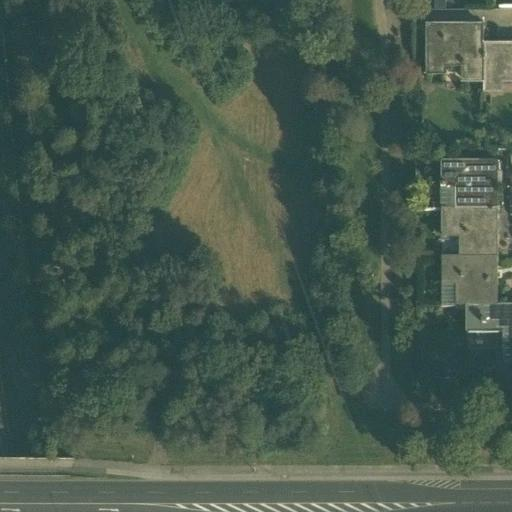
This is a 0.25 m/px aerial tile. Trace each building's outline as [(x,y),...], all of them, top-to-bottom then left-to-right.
[(484,27),(427,27),(427,76),(446,75),(446,68),(465,68),(465,83),(484,83),(484,47),(484,27)] [(511,47),(484,47),(484,83),(511,83),(511,47)] [(498,163),(442,163),(442,186),(441,186),(441,190),(447,190),(447,187),(458,187),(458,212),(498,212),(498,163)] [(458,212),(442,212),(442,236),(460,236),(460,260),(498,260),(498,212),(458,212)] [(460,260),(442,260),(442,284),(460,284),(460,308),(467,308),(498,308),(498,260),(460,260)] [(511,307),(498,308),(467,308),(467,334),(504,334),(504,363),(511,363),(511,307)]
